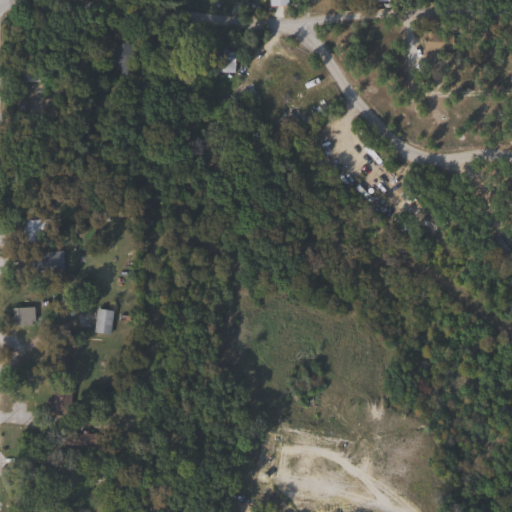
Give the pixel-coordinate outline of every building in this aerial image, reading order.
[(445,58),(421,58),(421,32),(445,32),(445,58)] [(100,42),(129,42),(129,66),(100,66),(100,42)] [(232,49),(232,74),(212,74),(212,49),(232,49)] [(14,62),(38,62),(38,82),(14,82),(14,62)] [(19,220),(45,220),(45,241),(19,241),(19,220)] [(27,252),(59,252),(59,271),(27,271),(27,252)] [(33,326),(8,326),(8,308),(33,308),(33,326)] [(107,335),(90,333),(93,309),(109,311),(107,335)] [(68,389),(68,416),(46,416),(46,389),(68,389)] [(50,487),(24,485),(25,467),(52,469),(50,487)]
